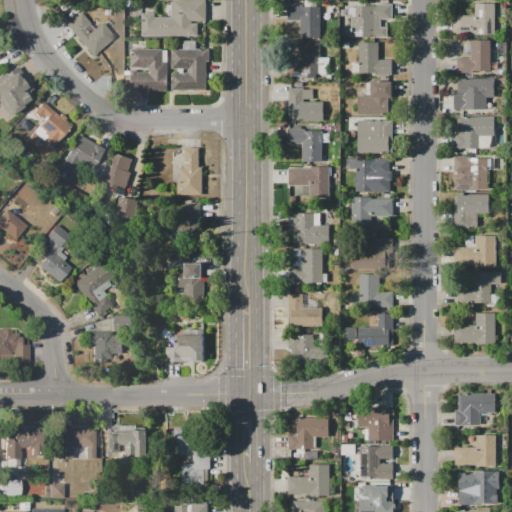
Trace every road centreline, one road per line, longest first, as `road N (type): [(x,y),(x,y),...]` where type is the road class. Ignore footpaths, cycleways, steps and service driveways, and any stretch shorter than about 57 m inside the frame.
road 1 (residential): [(423,0),(426,511)]
road 2 (residential): [(25,0),(55,64),(121,117),(247,119)]
road 3 (residential): [(511,371),(387,374),(323,392),(249,394)]
road 4 (residential): [(249,394),(0,395)]
road 5 (secondary): [(247,119),(248,303)]
road 6 (residential): [(0,275),(41,312),(55,339),(57,395)]
